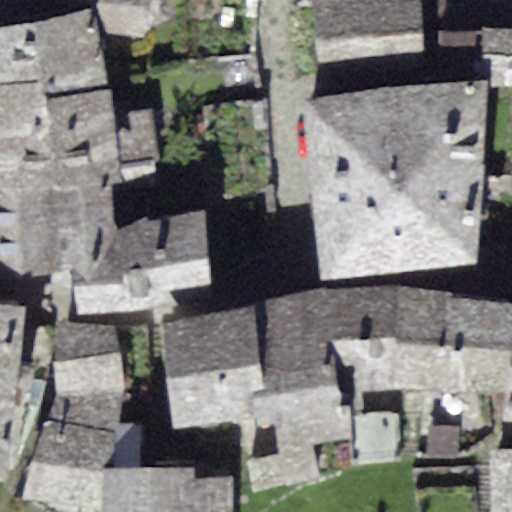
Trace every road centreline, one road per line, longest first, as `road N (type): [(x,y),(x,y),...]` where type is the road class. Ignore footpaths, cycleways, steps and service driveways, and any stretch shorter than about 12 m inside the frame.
road 1 (residential): [(294,289),(267,42),(298,0)]
road 2 (residential): [(294,289),(140,317),(74,319),(0,297)]
road 3 (residential): [(511,279),(449,275),(294,289)]
